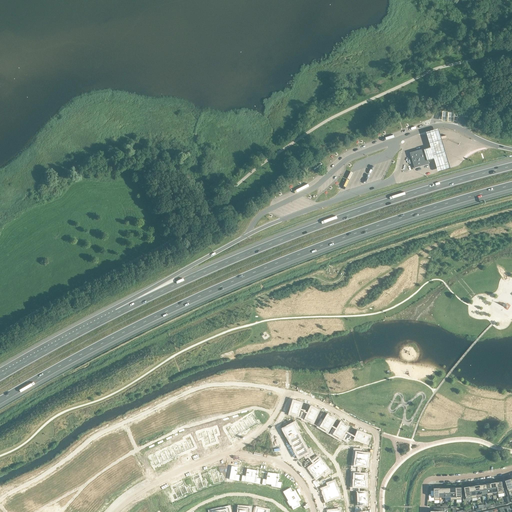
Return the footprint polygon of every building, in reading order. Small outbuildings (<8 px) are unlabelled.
[(442,111),(442,121),(454,122),(454,112),(442,111)] [(431,148),(424,150),(427,161),(434,159),(438,172),(450,169),(438,130),(426,133),(431,148)] [(415,169),(429,165),(429,164),(425,149),(424,149),(410,153),(410,154),(414,169),(415,169)] [(378,163),(374,175),(378,176),(382,165),(378,163)] [(369,166),(367,169),(365,167),(359,177),(361,179),(362,177),(365,178),(371,168),(369,166)] [(227,394),(227,403),(237,403),(238,392),(235,391),(235,392),(232,392),(232,394),(227,394)] [(210,401),(206,402),(207,408),(211,407),(211,405),(217,404),(215,392),(208,393),(210,401)] [(238,392),(237,403),(248,404),(248,395),(244,395),(244,392),(241,392),(238,392)] [(263,394),(261,401),(272,403),(274,397),(270,396),(267,395),(263,394)] [(195,399),(189,401),(193,411),(198,409),(199,411),(203,410),(201,404),(197,406),(195,399)] [(186,410),(183,412),(185,417),(189,416),(188,413),(193,411),(189,401),(183,403),(186,410)] [(294,402),(291,414),(300,417),(302,411),(299,410),(301,404),(294,402)] [(306,414),(303,419),(306,421),(307,420),(313,422),(318,411),(312,408),(308,415),(306,414)] [(168,411),(163,413),(168,423),(173,421),(174,423),(177,421),(175,416),(171,417),(168,411)] [(163,413),(157,416),(161,423),(158,424),(160,430),(164,428),(163,426),(168,423),(163,413)] [(247,417),(247,418),(252,426),(253,426),(257,423),(252,414),(247,417)] [(322,421),(319,427),(327,432),(334,420),(328,416),(324,423),(322,421)] [(243,420),(248,428),(252,426),(247,418),(243,420)] [(243,420),(239,423),(244,431),(248,428),(243,420)] [(136,426),(133,427),(136,433),(146,429),(144,422),(140,424),(136,426)] [(239,423),(235,425),(240,433),(244,431),(239,423)] [(295,423),(284,430),(286,434),(298,428),(295,423)] [(335,429),(332,435),(340,440),(347,427),(341,424),(337,431),(335,429)] [(235,425),(231,428),(236,436),(240,434),(240,433),(235,425)] [(229,426),(225,429),(231,439),(236,436),(231,428),(230,426),(229,426)] [(207,430),(211,444),(216,442),(214,435),(218,434),(216,428),(207,431),(207,430)] [(298,428),(286,434),(287,435),(289,439),(298,434),(296,430),(298,429),(298,428)] [(207,430),(198,433),(199,439),(203,438),(205,446),(211,444),(207,430)] [(120,432),(114,435),(117,443),(114,444),(116,450),(120,448),(119,446),(125,443),(120,432)] [(367,443),(370,437),(366,435),(363,434),(359,433),(356,439),(367,443)] [(298,434),(289,439),(292,443),(300,439),(298,434)] [(185,438),(186,441),(190,450),(190,449),(195,447),(190,436),(185,438)] [(300,439),(292,443),(294,448),(303,443),(300,439)] [(103,441),(97,444),(101,451),(98,453),(101,458),(104,456),(103,454),(109,451),(103,441)] [(186,441),(181,443),(185,452),(186,451),(190,450),(186,441)] [(177,445),(181,453),(185,452),(181,443),(177,445)] [(303,443),(294,448),(297,452),(296,452),(297,453),(306,448),(305,447),(303,443)] [(173,447),(177,456),(177,455),(181,453),(177,445),(173,447)] [(173,447),(169,449),(173,458),(177,456),(173,447)] [(306,448),(297,453),(299,457),(305,454),(306,457),(312,454),(310,451),(308,452),(306,448)] [(169,449),(164,451),(168,460),(172,458),(173,458),(169,449)] [(354,459),(368,460),(368,455),(361,454),(361,451),(355,450),(354,459)] [(164,451),(160,453),(164,462),(168,460),(164,451)] [(160,453),(156,455),(160,464),(163,462),(164,462),(160,453)] [(86,454),(82,458),(89,466),(93,463),(94,464),(97,462),(94,457),(91,459),(86,454)] [(156,455),(150,457),(154,466),(160,464),(156,455)] [(82,458),(77,462),(82,467),(79,470),(83,474),(86,472),(84,470),(89,466),(82,458)] [(315,464),(309,468),(313,473),(324,465),(324,464),(324,465),(318,458),(314,462),(315,464)] [(354,459),(353,468),(359,468),(359,465),(367,466),(368,460),(354,459)] [(135,465),(130,468),(136,477),(141,474),(137,468),(140,466),(137,461),(134,463),(135,465)] [(324,465),(313,473),(317,478),(323,473),(325,475),(329,472),(324,465)] [(231,466),(229,480),(239,481),(240,475),(237,475),(238,467),(231,466)] [(124,469),(121,471),(124,476),(127,474),(131,480),(136,477),(130,468),(125,471),(124,469)] [(66,469),(61,473),(68,482),(72,478),(73,480),(77,478),(73,473),(70,475),(66,469)] [(216,469),(209,471),(213,484),(223,481),(222,475),(218,476),(216,469)] [(242,475),(241,481),(251,483),(253,470),(247,469),(246,476),(242,475)] [(253,470),(251,483),(260,484),(261,479),(257,478),(259,471),(253,470)] [(61,472),(56,476),(61,482),(58,485),(61,489),(64,487),(63,485),(68,482),(61,473),(61,472)] [(263,479),(262,485),(266,485),(266,484),(271,485),(272,485),(274,473),(273,473),(268,472),(266,480),(263,479)] [(353,472),(353,480),(366,481),(366,475),(359,475),(359,472),(353,472)] [(271,485),(271,487),(281,488),(282,482),(278,482),(280,474),(274,473),(272,485),(271,485)] [(113,479),(108,483),(115,491),(120,488),(115,482),(118,480),(114,475),(111,477),(113,479)] [(199,475),(192,477),(197,490),(207,486),(205,480),(202,482),(199,475)] [(352,486),(352,489),(358,490),(358,487),(366,487),(366,481),(353,480),(353,481),(355,481),(355,486),(352,486)] [(102,484),(99,487),(103,491),(106,489),(110,495),(111,495),(115,491),(108,483),(108,482),(104,486),(102,484)] [(182,482),(177,484),(182,495),(187,493),(188,494),(191,492),(189,487),(186,488),(182,482)] [(330,487),(323,489),(325,495),(324,495),(338,490),(337,490),(334,482),(329,484),(330,487)] [(45,483),(40,486),(46,496),(50,493),(52,495),(55,493),(52,488),(49,490),(45,483)] [(175,493),(172,495),(174,500),(183,496),(182,495),(177,484),(172,487),(175,493)] [(40,486),(35,489),(39,496),(35,498),(38,503),(42,501),(41,499),(46,496),(40,486)] [(290,487),(283,492),(288,501),(287,501),(287,502),(298,495),(297,493),(296,493),(295,490),(293,491),(290,487)] [(434,489),(430,489),(431,494),(434,494),(434,495),(434,498),(434,500),(440,500),(440,498),(440,488),(434,489)] [(338,490),(324,495),(327,501),(334,498),(335,501),(341,499),(338,490)] [(161,492),(155,496),(160,506),(166,503),(167,505),(171,503),(168,498),(165,499),(161,492)] [(94,495),(90,500),(91,500),(98,506),(102,502),(94,495)] [(298,495),(287,502),(290,507),(291,506),(293,510),(301,506),(299,502),(301,501),(299,498),(300,498),(298,495)] [(19,498),(16,500),(22,510),(31,505),(27,497),(23,499),(22,497),(19,498)] [(12,505),(8,507),(11,511),(18,511),(22,510),(16,500),(14,501),(11,503),(12,505)] [(91,500),(88,503),(96,509),(98,506),(91,500)] [(88,503),(85,506),(92,511),(93,511),(96,509),(88,503)] [(137,507),(136,507),(137,507),(141,511),(146,511),(147,511),(141,503),(137,507)]
